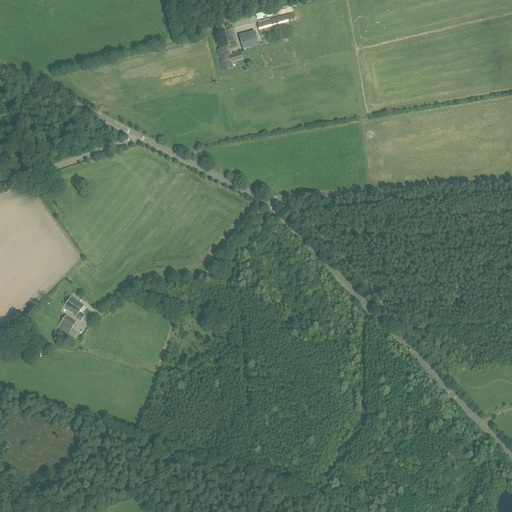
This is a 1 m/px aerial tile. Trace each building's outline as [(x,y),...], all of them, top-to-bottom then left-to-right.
[(286,15),(257,23),(261,38),(286,31),(286,28),(290,27),(286,15)] [(260,44),(257,30),(241,34),(245,48),(260,44)] [(222,63),(221,64),(223,70),(232,68),(230,62),(243,58),(241,53),(229,57),(226,48),(217,50),(219,57),(221,57),(222,63)] [(62,286),(70,292),(72,289),(64,283),(62,286)] [(79,312),(83,306),(71,297),(64,307),(76,315),(75,317),(81,321),(84,316),(79,312)] [(76,322),(66,315),(58,327),(68,334),(76,322)] [(26,342),(22,351),(26,353),(31,345),(26,342)]
